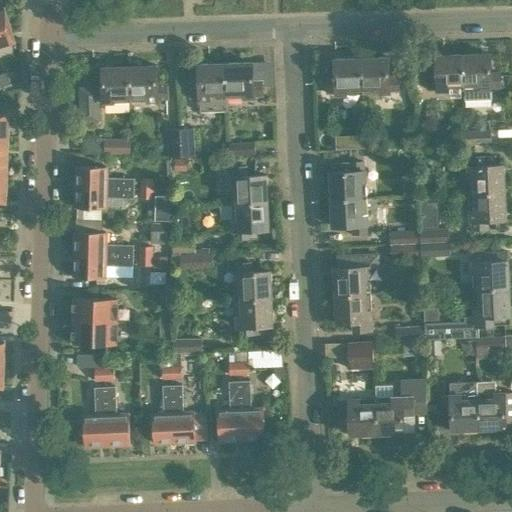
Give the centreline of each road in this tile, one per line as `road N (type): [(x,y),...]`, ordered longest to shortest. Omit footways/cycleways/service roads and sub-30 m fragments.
road 1 (residential): [(310,507),(293,31)]
road 2 (residential): [(31,511),(48,38)]
road 3 (residential): [(48,38),(293,31)]
road 4 (residential): [(293,31),(511,22)]
road 5 (residential): [(310,507),(511,498)]
road 6 (residential): [(174,511),(310,507)]
